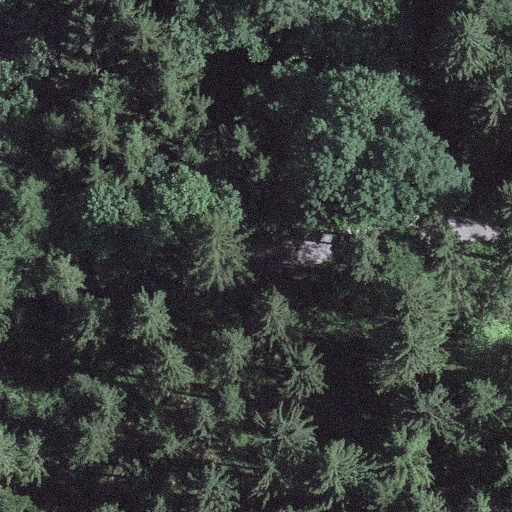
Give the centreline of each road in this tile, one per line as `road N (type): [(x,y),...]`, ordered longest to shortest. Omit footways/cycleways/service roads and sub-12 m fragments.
road 1 (track): [(0,267),(257,274)]
road 2 (track): [(257,274),(511,269)]
